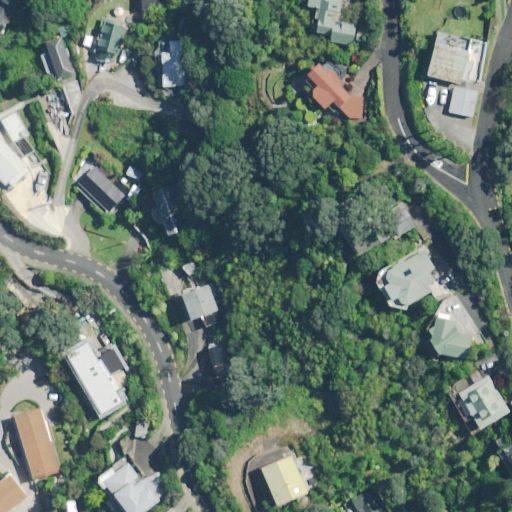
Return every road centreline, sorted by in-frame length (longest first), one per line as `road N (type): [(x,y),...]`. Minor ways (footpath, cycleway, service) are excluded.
road 1 (tertiary): [(210,511),(182,446),(154,333),(139,311),(96,271),(0,232)]
road 2 (residential): [(484,189),(416,154),(405,137),(391,91),(391,0)]
road 3 (residential): [(484,189),(487,119),(511,36)]
